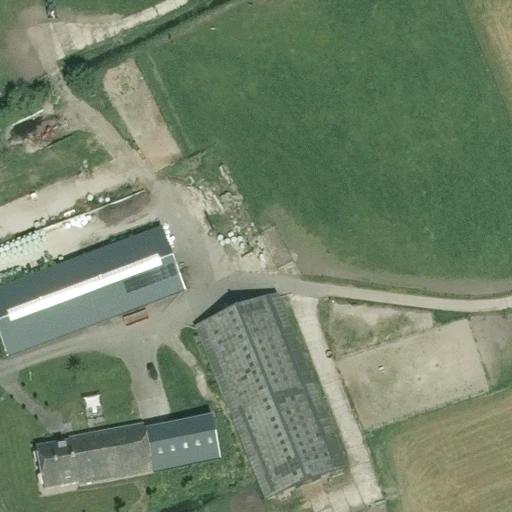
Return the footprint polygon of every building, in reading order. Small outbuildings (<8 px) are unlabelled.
[(146,0),(143,0),(88,23),(95,40),(153,16),(146,0)] [(69,161),(99,149),(94,136),(64,148),(69,161)] [(51,183),(52,185),(0,204),(0,228),(59,206),(58,203),(115,182),(108,161),(51,183)] [(142,199),(162,194),(159,180),(138,186),(142,199)] [(102,204),(0,236),(0,267),(23,260),(20,250),(108,222),(102,204)] [(0,291),(0,340),(7,358),(183,292),(160,231),(0,291)] [(309,272),(308,281),(331,284),(332,275),(309,272)] [(345,470),(276,298),(195,331),(264,502),(345,470)] [(139,401),(86,404),(86,421),(140,418),(139,401)] [(69,443),(35,450),(43,492),(77,486),(77,488),(152,474),(211,463),(203,421),(144,432),(143,426),(68,441),(69,443)]
